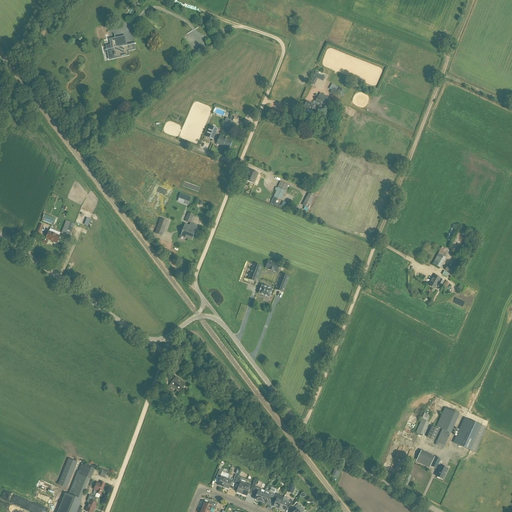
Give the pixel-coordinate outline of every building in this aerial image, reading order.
[(115,58),(121,57),(126,56),(128,55),(127,51),(131,50),(133,49),(132,44),(117,47),(115,39),(111,40),(114,53),(113,53),(114,56),(115,56),(115,58)] [(310,84),(314,85),(317,78),(323,81),(325,76),(316,72),(310,84)] [(335,95),(336,93),(342,96),(345,91),(339,88),(335,85),(334,86),(332,84),(329,89),(332,90),(330,93),(335,95)] [(323,100),(322,101),(326,102),(329,97),(320,93),(317,98),(323,100)] [(304,107),(311,110),(314,112),(318,114),(321,108),(317,107),(314,105),(307,101),(304,107)] [(205,136),(213,139),(218,129),(210,125),(205,136)] [(217,144),(224,147),(224,146),(229,148),(232,141),(226,138),(220,136),(217,144)] [(245,180),(254,184),(258,173),(249,170),(245,180)] [(275,206),(276,204),(282,190),(284,184),(280,183),(270,205),(274,206),(275,206)] [(191,197),(181,193),(179,198),(185,200),(184,203),(188,205),(191,197)] [(303,206),(308,208),(314,195),(309,193),(303,206)] [(185,222),(190,224),(193,215),(188,213),(185,222)] [(42,221),(53,225),(55,220),(44,216),(42,221)] [(155,234),(162,236),(167,222),(160,220),(155,234)] [(182,231),(194,235),(195,231),(195,230),(197,226),(192,224),(191,227),(185,224),(184,227),(182,231)] [(46,239),(57,244),(60,236),(49,231),(46,239)] [(194,235),(182,231),(181,236),(192,240),(194,235)] [(438,254),(445,258),(449,251),(442,247),(438,254)] [(445,258),(438,254),(432,264),(440,268),(445,258)] [(274,272),(276,273),(279,265),(268,261),(265,268),(267,269),(274,272)] [(253,264),(247,279),(255,282),(261,267),(253,264)] [(454,270),(448,267),(447,266),(445,270),(452,274),(453,273),(454,270)] [(415,271),(417,272),(416,276),(425,280),(429,272),(417,268),(415,271)] [(281,274),(275,290),(282,293),(288,277),(281,274)] [(429,285),(435,289),(437,286),(440,288),(444,280),(440,278),(441,278),(434,275),(429,285)] [(257,294),(269,299),(272,290),(261,286),(257,294)] [(170,385),(166,391),(172,395),(174,392),(172,391),(174,388),(180,392),(186,384),(176,377),(170,385)] [(436,427),(441,429),(450,433),(458,414),(444,408),(436,427)] [(416,431),(423,434),(429,421),(422,418),(416,431)] [(453,442),(474,452),(485,427),(463,418),(453,442)] [(427,436),(434,439),(439,429),(432,425),(427,436)] [(450,433),(441,429),(435,445),(443,448),(450,433)] [(431,466),(436,468),(440,459),(435,457),(431,466)] [(69,459),(59,485),(67,488),(77,463),(69,459)] [(58,510),(57,511),(76,511),(94,469),(91,468),(88,467),(81,464),(62,511),(58,510)] [(436,476),(443,480),(448,469),(440,465),(438,469),(439,470),(436,476)] [(226,479),(228,476),(228,474),(222,472),(222,471),(219,470),(217,477),(221,478),(218,485),(223,487),(226,479)] [(231,477),(228,476),(226,479),(223,487),(228,489),(232,479),(230,478),(231,477)] [(94,490),(97,491),(96,493),(101,495),(105,484),(101,482),(100,484),(97,483),(94,490)] [(236,492),(242,494),(246,484),(241,482),(240,484),(236,492)] [(251,486),(246,484),(242,494),(247,496),(251,486)] [(260,503),(264,494),(260,492),(262,489),(255,486),(253,491),(252,493),(257,495),(255,500),(257,501),(260,503)] [(264,503),(266,504),(268,500),(271,502),(272,501),(274,494),(269,492),(270,491),(265,490),(264,494),(260,503),(263,504),(264,503)] [(279,510),(279,509),(284,497),(280,496),(281,495),(275,493),(274,494),(272,501),(275,502),(273,507),(276,508),(278,510),(279,510)] [(95,502),(97,498),(90,495),(87,502),(89,503),(86,511),(88,511),(93,511),(97,503),(95,502)] [(284,497),(279,509),(279,510),(282,511),(282,510),(285,511),(287,506),(290,508),(293,501),(284,497)] [(202,509),(210,511),(211,509),(215,510),(217,505),(210,502),(209,505),(204,503),(204,504),(203,504),(202,507),(202,508),(202,509)]
